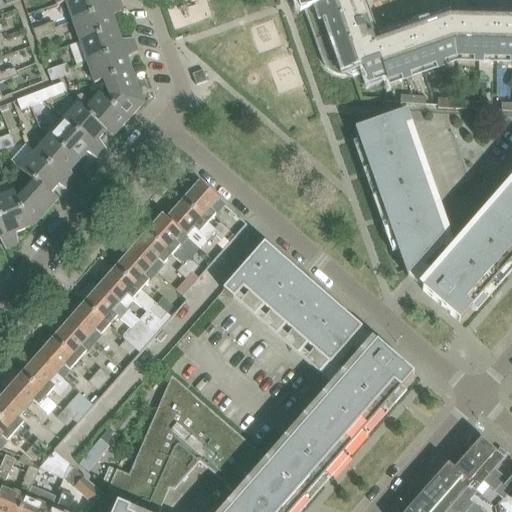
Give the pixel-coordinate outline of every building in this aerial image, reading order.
[(68,0),(65,1),(66,2),(73,22),(121,5),(119,0),(110,0),(107,1),(106,0),(68,0)] [(304,10),(320,55),(320,57),(321,60),(323,62),(324,65),(326,67),(328,69),(330,71),(332,73),(334,74),(336,75),(339,76),(341,76),(344,77),(346,76),(349,76),(352,75),(352,78),(353,80),(365,83),(369,81),(368,78),(368,76),(384,71),(387,81),(454,58),(511,59),(511,12),(508,13),(508,14),(487,13),(487,12),(472,12),(472,13),(449,12),(432,18),(431,18),(430,17),(417,22),(417,23),(416,24),(397,30),(396,29),(383,34),(383,35),(378,37),(365,0),(295,0),(300,12),(304,10)] [(121,5),(73,22),(80,43),(117,30),(113,18),(123,12),(121,5)] [(42,27),(46,37),(55,34),(52,24),(42,27)] [(36,40),(46,37),(42,27),(33,30),(36,40)] [(117,30),(80,43),(87,63),(135,46),(133,39),(121,41),(117,30)] [(135,46),(87,63),(94,84),(104,81),(103,80),(131,71),(127,58),(138,53),(135,46)] [(66,65),(57,68),(60,78),(70,75),(66,65)] [(51,82),(60,78),(57,68),(47,71),(51,82)] [(14,70),(4,74),(7,82),(17,78),(14,70)] [(103,80),(104,81),(110,98),(107,101),(129,121),(143,104),(131,71),(103,80)] [(192,75),(196,86),(207,82),(203,71),(192,75)] [(62,84),(53,88),(57,98),(66,95),(62,84)] [(47,102),(57,98),(53,88),(43,92),(47,102)] [(107,101),(99,94),(84,111),(106,131),(106,132),(113,138),(129,121),(107,101)] [(26,98),(29,108),(39,105),(35,95),(26,98)] [(448,100),(447,109),(455,110),(455,96),(448,95),(448,100)] [(404,104),(413,105),(413,97),(401,96),(400,104),(404,104)] [(426,98),(413,97),(413,105),(425,106),(426,98)] [(20,112),(29,108),(26,98),(16,102),(20,112)] [(437,109),(447,109),(448,100),(438,99),(438,107),(437,109)] [(478,111),(478,102),(465,102),(465,110),(478,111)] [(478,102),(478,111),(491,111),(491,103),(478,102)] [(511,103),(501,103),(501,111),(511,111),(511,103)] [(84,111),(78,105),(63,121),(101,155),(106,150),(98,140),(106,132),(106,131),(84,111)] [(398,251),(407,278),(408,277),(414,282),(423,290),(422,291),(459,323),(511,262),(511,178),(454,245),(451,238),(407,111),(396,115),(355,130),(355,131),(398,251)] [(101,155),(63,121),(48,137),(78,163),(86,154),(97,160),(101,155)] [(14,145),(10,135),(0,139),(5,149),(14,145)] [(78,163),(48,137),(34,154),(72,188),(77,182),(70,173),(78,163)] [(72,188),(34,154),(19,170),(34,183),(35,182),(49,195),(50,195),(58,186),(68,192),(72,188)] [(34,183),(17,202),(17,203),(27,229),(35,226),(57,201),(50,195),(49,195),(35,182),(34,183)] [(198,184),(182,202),(207,225),(208,224),(224,206),(198,184)] [(17,203),(17,202),(13,191),(0,196),(0,218),(12,248),(18,246),(16,234),(27,229),(17,203)] [(182,202),(167,220),(188,238),(201,249),(210,239),(217,246),(223,239),(214,231),(215,230),(208,224),(207,225),(182,202)] [(162,216),(146,233),(172,256),(188,238),(167,220),(162,216)] [(12,248),(0,218),(0,242),(5,251),(12,248)] [(214,231),(223,239),(229,232),(220,224),(215,230),(214,231)] [(146,233),(131,251),(156,274),(172,256),(146,233)] [(228,295),(326,381),(331,386),(265,460),(172,378),(129,477),(116,471),(108,491),(120,496),(113,511),(293,511),(413,375),(377,342),(376,343),(366,335),(361,330),(362,330),(264,244),(223,291),(228,295)] [(131,251),(115,269),(141,292),(156,274),(131,251)] [(189,260),(184,266),(193,274),(199,268),(191,261),(189,260)] [(186,280),(176,291),(184,298),(199,280),(193,274),(184,266),(178,273),(186,280)] [(115,269),(99,287),(120,305),(127,298),(133,303),(146,315),(139,322),(157,337),(172,320),(166,314),(157,306),(141,292),(115,269)] [(84,305),(109,327),(117,319),(119,321),(127,312),(120,305),(99,287),(84,305)] [(163,299),(157,306),(166,314),(172,307),(163,299)] [(84,305),(68,322),(94,345),(100,338),(109,327),(84,305)] [(130,331),(123,339),(126,342),(135,350),(141,355),(157,337),(139,322),(139,321),(130,331)] [(68,322),(52,340),(78,363),(94,345),(68,322)] [(52,340),(36,358),(62,380),(78,363),(52,340)] [(126,342),(120,349),(129,357),(135,350),(126,342)] [(36,358),(21,376),(46,398),(52,392),(59,398),(69,387),(62,380),(36,358)] [(100,371),(94,377),(104,385),(109,379),(100,371)] [(21,376),(5,394),(26,412),(34,403),(38,407),(46,398),(21,376)] [(94,377),(88,385),(97,393),(104,385),(94,377)] [(5,394),(0,399),(0,420),(15,434),(24,423),(20,419),(26,412),(5,394)] [(79,395),(63,413),(73,422),(78,426),(94,408),(79,395)] [(63,413),(57,420),(67,428),(73,422),(63,413)] [(0,420),(0,449),(1,450),(15,434),(0,420)] [(106,432),(79,465),(88,473),(109,447),(107,445),(113,437),(106,432)] [(495,454),(480,441),(467,456),(500,485),(502,483),(506,479),(494,468),(496,465),(506,454),(500,449),(495,454)] [(38,442),(31,449),(41,458),(48,451),(38,442)] [(36,465),(41,458),(31,449),(25,456),(36,465)] [(46,462),(39,471),(63,481),(70,466),(54,453),(46,462)] [(467,456),(459,465),(454,471),(475,490),(482,481),(503,499),(510,491),(506,487),(502,483),(500,485),(467,456)] [(5,457),(1,465),(0,467),(0,470),(9,475),(13,465),(15,461),(5,457)] [(70,466),(63,481),(93,506),(102,495),(70,466)] [(448,466),(434,482),(469,511),(482,511),(469,500),(477,491),(475,490),(454,471),(448,466)] [(32,485),(38,472),(28,467),(23,481),(32,485)] [(0,494),(5,484),(9,475),(0,470),(0,494)] [(20,511),(30,490),(32,485),(23,481),(17,495),(4,489),(6,484),(5,484),(0,494),(0,511),(20,511)] [(469,511),(434,482),(421,497),(438,511),(469,511)] [(31,488),(20,511),(49,511),(53,504),(55,498),(31,488)] [(49,511),(68,511),(75,498),(63,493),(57,506),(53,504),(49,511)] [(438,511),(421,497),(407,511),(438,511)]
